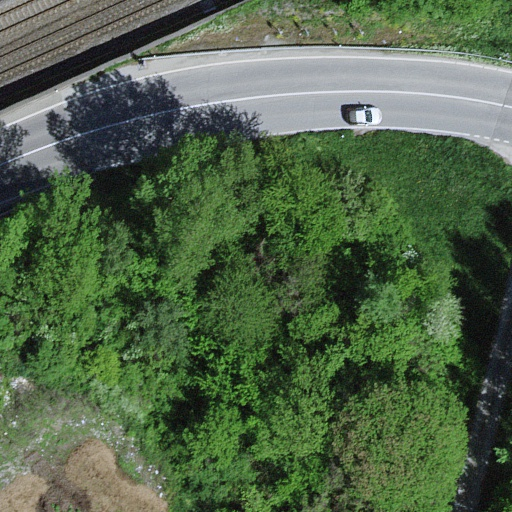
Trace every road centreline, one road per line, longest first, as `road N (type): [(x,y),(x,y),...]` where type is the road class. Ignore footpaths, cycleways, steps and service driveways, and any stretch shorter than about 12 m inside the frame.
road 1 (primary): [(0,162),(50,138),(202,95),(349,85),(511,110)]
road 2 (track): [(511,332),(462,511)]
